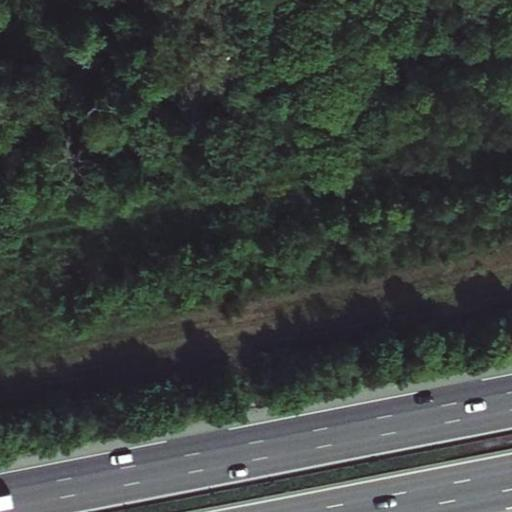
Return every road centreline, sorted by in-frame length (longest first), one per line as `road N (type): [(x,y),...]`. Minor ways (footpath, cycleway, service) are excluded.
road 1 (motorway): [(511,400),(0,499)]
road 2 (motorway): [(337,511),(511,478)]
